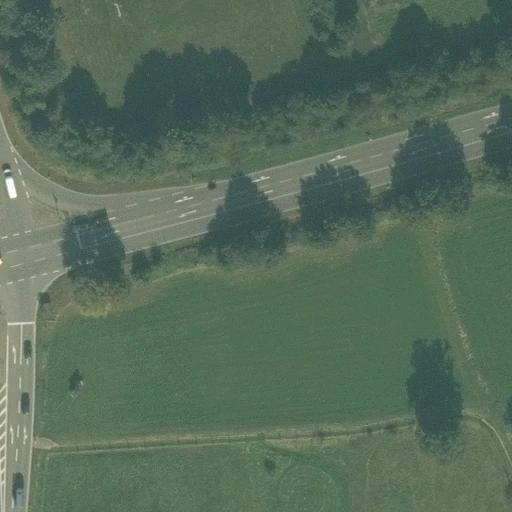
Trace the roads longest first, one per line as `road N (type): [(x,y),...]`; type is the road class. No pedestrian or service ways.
road 1 (track): [(15,443),(472,413),(492,423),(511,456)]
road 2 (primary): [(207,209),(511,124)]
road 3 (secondary): [(12,511),(21,256)]
road 4 (secondary): [(207,209),(84,206),(6,167)]
road 5 (primary): [(21,256),(207,209)]
